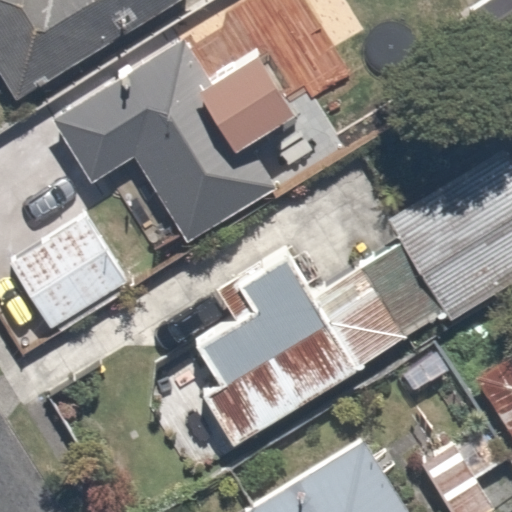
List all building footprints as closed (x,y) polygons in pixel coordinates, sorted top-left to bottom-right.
[(0,0),(0,81),(8,94),(153,0),(0,0)] [(186,67),(173,43),(38,115),(73,181),(132,149),(178,236),(271,186),(251,149),(263,142),(248,113),(275,98),(242,37),(186,67)] [(511,158),(499,137),(375,214),(437,314),(511,267),(511,158)] [(80,204),(0,250),(0,257),(39,324),(122,276),(80,204)] [(261,237),(204,272),(227,309),(185,335),(209,373),(188,385),(221,438),(340,365),(261,237)] [(511,478),(474,417),(408,457),(442,511),(471,511),(511,487),(511,478)] [(232,511),(399,511),(350,432),(230,507),(232,511)]
